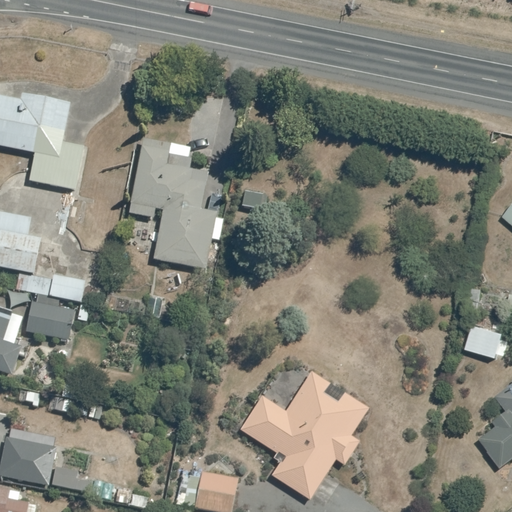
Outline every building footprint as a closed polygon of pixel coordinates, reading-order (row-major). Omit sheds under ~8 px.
[(19,102),(0,98),(0,149),(34,155),(29,183),(74,192),(82,148),(61,145),(68,104),(20,95),(19,102)] [(152,261),(205,271),(210,240),(218,242),(223,216),(199,212),(206,174),(186,170),(191,147),(142,138),(128,215),(152,219),(153,212),(160,213),(152,261)] [(511,207),(503,218),(511,226),(511,207)] [(29,220),(0,214),(0,270),(32,276),(39,241),(25,238),(29,220)] [(83,283),(33,273),(31,280),(22,278),(20,292),(79,304),(83,283)] [(73,309),(30,301),(24,333),(67,342),(73,309)] [(22,318),(0,310),(0,373),(10,377),(19,349),(13,347),(22,318)] [(502,336),(470,327),(464,352),(495,361),(502,336)] [(299,368),(280,366),(265,389),(296,392),(299,368)] [(341,391),(311,373),(286,415),(260,399),(240,433),(284,460),(273,480),(309,502),(334,461),(344,467),(358,444),(349,439),(367,410),(340,393),(341,391)] [(511,460),(511,386),(499,403),(507,415),(477,437),(499,469),(511,460)] [(54,450),(4,441),(0,460),(0,477),(47,487),(54,450)] [(230,511),(236,479),(199,472),(195,493),(177,490),(175,506),(210,511),(230,511)] [(16,494),(0,490),(0,511),(34,511),(35,506),(14,502),(16,494)]
